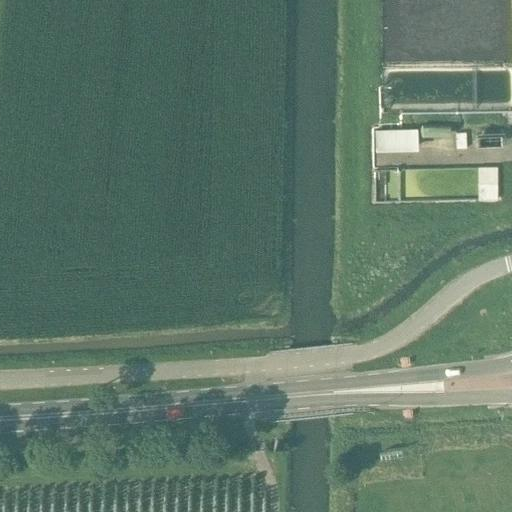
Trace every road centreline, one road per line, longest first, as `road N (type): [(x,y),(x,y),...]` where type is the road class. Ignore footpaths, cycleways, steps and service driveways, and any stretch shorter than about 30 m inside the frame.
road 1 (primary): [(285,397),(0,416)]
road 2 (unclassified): [(285,364),(0,376)]
road 3 (unclassified): [(285,364),(378,349),(470,281),(511,264)]
